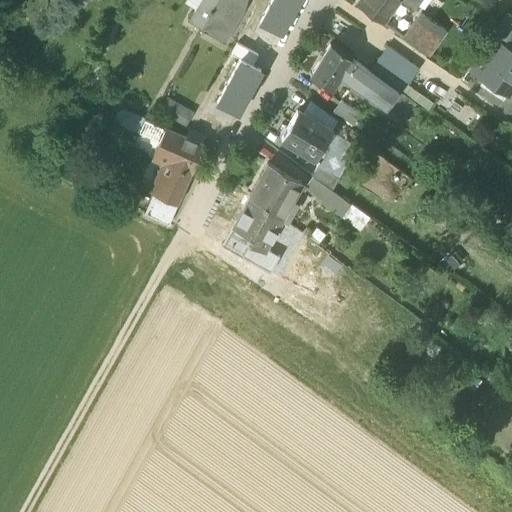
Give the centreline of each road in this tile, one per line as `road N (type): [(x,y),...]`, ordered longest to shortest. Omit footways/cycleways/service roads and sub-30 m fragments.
road 1 (track): [(26,511),(184,222)]
road 2 (residential): [(184,222),(325,0)]
